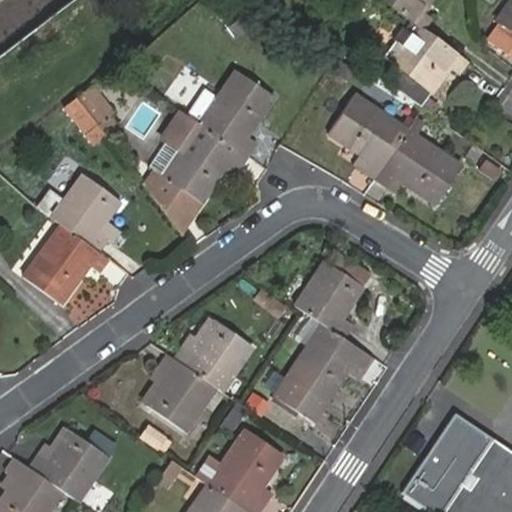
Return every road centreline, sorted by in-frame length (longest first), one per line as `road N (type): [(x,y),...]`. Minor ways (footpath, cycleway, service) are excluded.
road 1 (residential): [(0,418),(288,212),(312,203),(354,213),(468,286)]
road 2 (residential): [(468,286),(322,511)]
